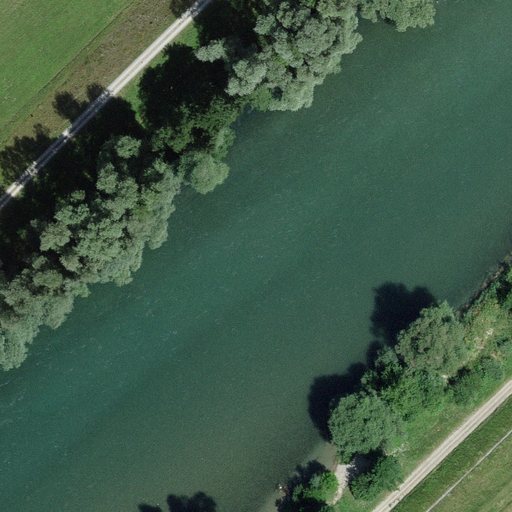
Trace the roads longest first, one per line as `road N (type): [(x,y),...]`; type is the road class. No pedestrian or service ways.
road 1 (track): [(206,0),(0,197)]
road 2 (track): [(373,511),(511,379)]
